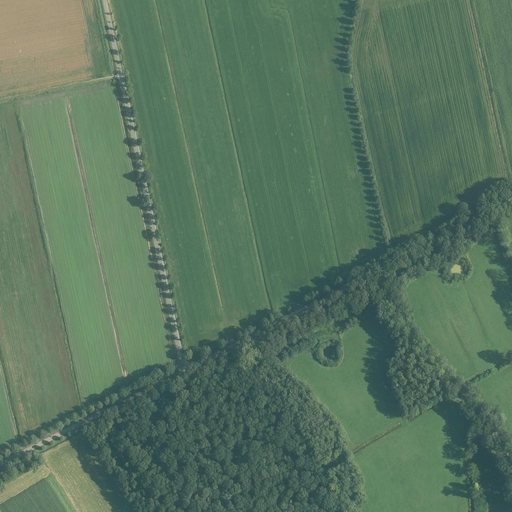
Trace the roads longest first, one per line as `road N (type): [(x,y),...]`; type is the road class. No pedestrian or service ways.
road 1 (unclassified): [(0,464),(183,370),(105,0)]
road 2 (unclassified): [(511,482),(371,273)]
road 3 (track): [(150,387),(164,414),(214,399),(255,406),(292,437),(320,490)]
road 4 (track): [(190,366),(371,273)]
road 5 (track): [(198,511),(144,456),(148,426),(164,414)]
road 6 (track): [(511,199),(399,259)]
